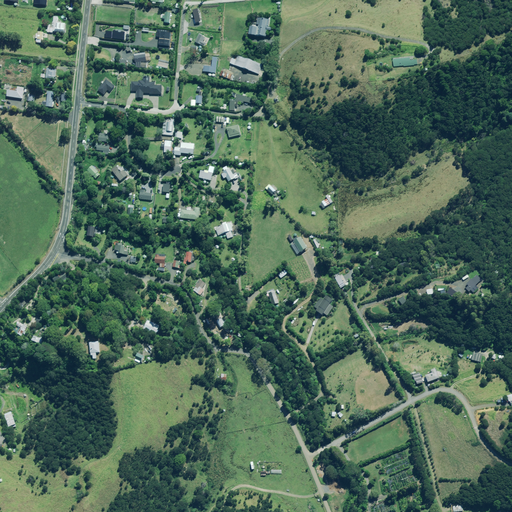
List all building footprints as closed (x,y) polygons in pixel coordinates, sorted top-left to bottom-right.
[(166,15),(161,14),(161,18),(163,19),(165,20),(165,23),(170,24),(172,14),(166,13),(166,15)] [(56,32),(65,33),(66,25),(66,24),(59,23),(59,18),(54,17),(54,22),(53,22),(53,26),(46,25),(46,31),(53,32),(56,32)] [(258,28),(251,28),(250,36),(257,37),(257,36),(259,36),(265,37),(267,37),(268,31),(272,31),(273,29),(269,28),(269,27),(270,20),(267,20),(261,19),(258,19),(257,25),(259,25),(259,29),(258,28)] [(170,47),(171,34),(168,34),(168,31),(158,31),(157,37),(161,38),(160,46),(160,49),(170,50),(170,47)] [(38,34),(33,34),(32,39),(36,39),(36,43),(41,44),(42,40),(44,41),(44,37),(47,38),(47,36),(43,35),(44,32),(39,32),(38,34)] [(136,63),(136,68),(153,70),(154,66),(142,64),(142,62),(151,61),(150,51),(135,54),(135,57),(134,58),(134,61),(135,61),(135,63),(136,63)] [(237,60),(233,59),(231,64),(235,66),(244,69),(249,71),(259,75),(263,65),(253,61),(248,59),(238,56),(237,60)] [(411,61),(410,58),(393,60),(394,67),(404,66),(418,65),(417,60),(411,61)] [(57,70),(47,69),(46,79),(55,80),(57,70)] [(140,83),(132,82),(132,92),(137,92),(137,99),(144,99),(144,94),(149,94),(149,95),(163,95),(163,86),(155,86),(155,83),(150,83),(150,78),(143,78),(143,81),(140,81),(140,83)] [(115,87),(107,80),(98,90),(104,95),(108,90),(111,92),(115,87)] [(25,89),(19,88),(18,92),(8,91),(7,97),(23,99),(25,89)] [(54,93),(48,92),(47,102),(44,102),(44,107),(53,108),(54,93)] [(202,92),(200,92),(200,96),(197,96),(197,101),(192,101),(191,106),(196,107),(196,104),(202,104),(203,96),(202,96),(202,92)] [(237,100),(230,100),(230,111),(235,111),(235,106),(238,107),(238,103),(244,105),(244,102),(254,105),(255,100),(238,95),(237,100)] [(171,132),(173,132),(174,123),(172,123),(171,123),(168,123),(164,123),(163,130),(162,135),(171,136),(171,133),(171,132)] [(241,135),(239,125),(227,128),(230,138),(241,135)] [(108,142),(109,134),(100,134),(99,142),(108,142)] [(195,145),(182,143),(182,149),(176,148),(175,155),(181,156),(182,154),(194,155),(195,145)] [(110,147),(96,145),(96,147),(98,148),(97,152),(98,152),(104,153),(104,155),(109,155),(110,147)] [(101,175),(93,166),(88,171),(96,179),(101,175)] [(122,173),(117,167),(112,171),(121,182),(128,176),(124,171),(122,173)] [(223,169),(225,171),(224,172),(224,174),(222,175),(225,179),(227,178),(229,182),(239,177),(237,173),(234,175),(230,168),(229,169),(227,167),(223,169)] [(213,173),(205,171),(205,172),(201,171),(200,178),(211,181),(213,173)] [(274,197),(278,193),(270,185),(266,189),(272,194),(274,197)] [(146,190),(141,190),(140,199),(152,201),(153,194),(146,193),(146,190)] [(332,203),(330,198),(322,203),(323,203),(320,205),(323,209),(332,203)] [(200,208),(195,208),(195,212),(179,210),(179,215),(181,215),(181,218),(199,220),(200,208)] [(226,234),(228,239),(234,237),(232,232),(234,231),(231,221),(221,224),(222,227),(216,229),(219,236),(219,239),(225,237),(224,234),(226,234)] [(96,228),(90,227),(88,237),(94,238),(94,237),(101,238),(102,232),(96,231),(96,228)] [(308,249),(301,238),(291,245),(298,255),(308,249)] [(119,244),(117,242),(115,244),(117,246),(116,246),(116,251),(117,251),(117,254),(129,255),(129,250),(126,250),(126,247),(123,247),(123,244),(119,244)] [(191,263),(192,253),(187,253),(187,258),(185,258),(184,265),(187,265),(187,262),(191,263)] [(159,255),(156,255),(156,264),(160,264),(160,268),(166,268),(166,255),(159,255)] [(174,261),(173,268),(181,269),(182,262),(174,261)] [(288,274),(285,270),(279,275),(282,279),(288,274)] [(242,280),(246,281),(246,285),(251,286),(252,277),(249,277),(249,274),(243,273),(242,276),(242,280)] [(55,282),(61,279),(62,281),(68,277),(66,274),(60,277),(58,275),(52,279),(55,282)] [(344,282),(341,276),(336,279),(342,291),(346,288),(343,283),(344,282)] [(469,285),(468,284),(467,285),(472,290),(481,281),(476,276),(475,277),(476,278),(473,281),(472,280),(471,281),(472,282),(469,285)] [(206,284),(201,281),(194,291),(202,297),(205,290),(202,289),(206,284)] [(279,303),(275,292),(269,294),(273,306),(276,305),(277,307),(281,305),(280,303),(279,303)] [(404,295),(401,298),(406,304),(409,301),(404,295)] [(333,301),(327,297),(324,301),(321,299),(315,307),(318,310),(317,312),(323,316),(324,314),(327,316),(333,307),(330,305),(333,301)] [(28,304),(25,301),(17,307),(20,310),(28,304)] [(295,317),(291,322),(295,326),(299,321),(295,317)] [(160,326),(147,321),(144,329),(155,334),(155,332),(157,333),(160,326)] [(224,327),(222,321),(216,324),(219,329),(224,327)] [(11,331),(19,335),(22,337),(24,334),(26,335),(27,333),(25,332),(28,326),(25,324),(24,325),(19,323),(17,327),(16,330),(13,328),(11,331)] [(44,340),(34,337),(32,341),(42,345),(44,340)] [(100,353),(99,342),(90,343),(91,356),(93,356),(93,359),(97,359),(96,353),(100,353)] [(145,357),(138,354),(135,361),(140,363),(141,361),(142,362),(145,357)] [(439,379),(436,370),(432,371),(433,374),(426,376),(429,383),(439,379)] [(423,383),(419,373),(413,376),(417,385),(423,383)] [(17,427),(12,412),(5,415),(9,428),(12,427),(13,428),(17,427)]
